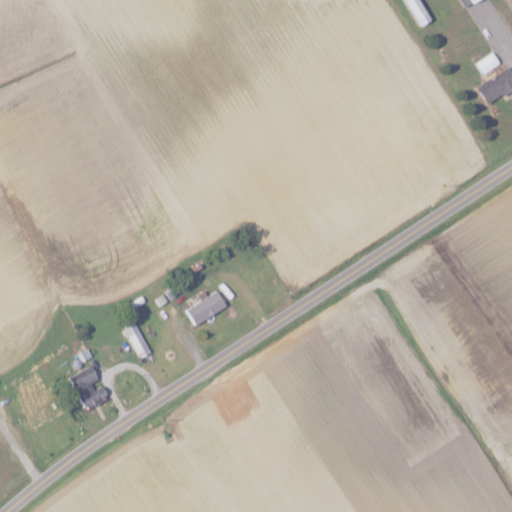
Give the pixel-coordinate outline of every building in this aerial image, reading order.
[(401,0),(418,27),(428,20),(415,0),(401,0)] [(475,0),(457,0),(463,8),(475,0)] [(473,86),(484,104),(511,85),(511,76),(505,66),(473,86)] [(182,309),(193,325),(223,305),(213,289),(182,309)] [(148,352),(132,321),(121,327),(136,358),(148,352)] [(94,379),(88,366),(66,375),(80,409),(105,399),(99,385),(91,389),(88,382),(94,379)]
